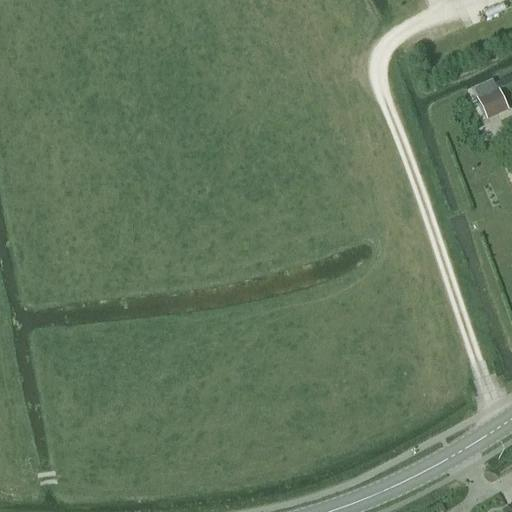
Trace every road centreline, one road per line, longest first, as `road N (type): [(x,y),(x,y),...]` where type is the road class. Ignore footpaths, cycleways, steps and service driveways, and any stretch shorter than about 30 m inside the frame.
road 1 (track): [(511,1),(376,49),(379,94),(504,422)]
road 2 (secondary): [(334,511),(458,453),(511,416)]
